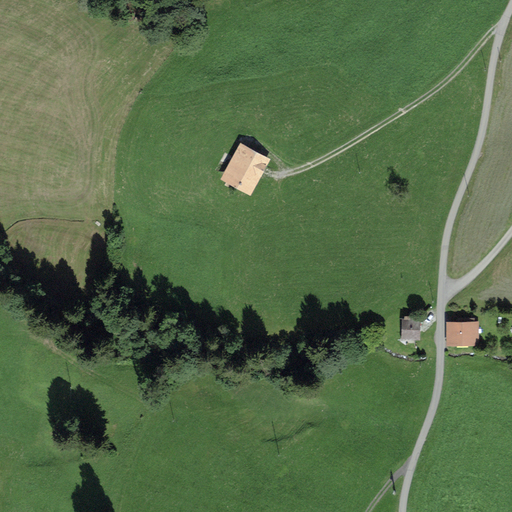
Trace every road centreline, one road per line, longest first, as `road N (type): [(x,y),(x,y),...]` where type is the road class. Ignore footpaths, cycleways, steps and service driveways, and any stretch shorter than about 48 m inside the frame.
road 1 (unclassified): [(404,511),(438,387),(446,234),(485,125),(494,52),(511,5)]
road 2 (track): [(505,19),(425,94),(317,159),(266,174)]
